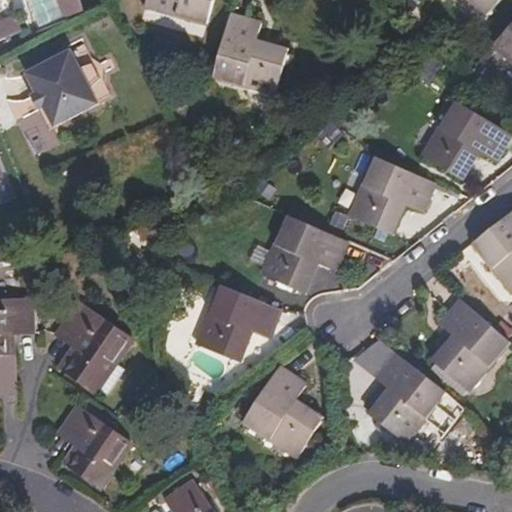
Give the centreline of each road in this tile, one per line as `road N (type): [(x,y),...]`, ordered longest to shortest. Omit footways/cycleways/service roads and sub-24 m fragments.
road 1 (residential): [(304,511),(335,481),(385,479),(511,502)]
road 2 (residential): [(349,326),(511,190)]
